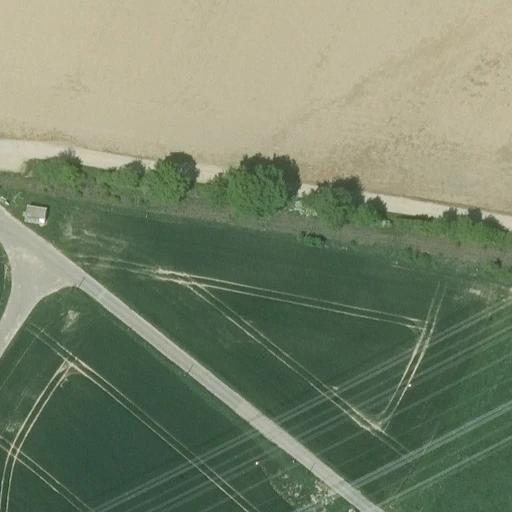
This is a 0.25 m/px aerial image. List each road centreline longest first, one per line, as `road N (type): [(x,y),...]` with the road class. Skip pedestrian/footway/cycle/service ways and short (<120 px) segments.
road 1 (track): [(511,220),(0,150)]
road 2 (unclassified): [(367,511),(0,227)]
